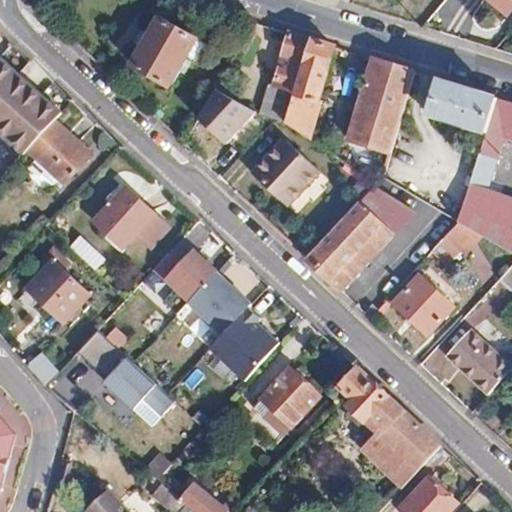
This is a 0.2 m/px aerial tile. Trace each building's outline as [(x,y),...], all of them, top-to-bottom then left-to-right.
[(190,53),(199,38),(160,16),(130,65),(170,87),(190,53)] [(312,39),(290,32),(274,85),(271,84),(261,114),(286,122),(290,106),(312,39)] [(212,46),(199,38),(190,53),(204,60),(212,46)] [(336,47),(312,39),(290,106),(314,114),(336,47)] [(55,120),(62,113),(1,57),(0,57),(0,135),(23,156),(27,151),(55,120)] [(376,172),(386,174),(392,151),(417,72),(374,59),(348,141),(375,149),(372,160),(378,162),(376,172)] [(428,115),(488,133),(499,98),(440,79),(428,115)] [(240,107),(215,92),(200,118),(225,133),(240,107)] [(511,101),(499,98),(488,133),(472,185),(489,189),(504,138),(511,140),(511,101)] [(290,106),(286,122),(307,136),(314,114),(290,106)] [(55,120),(27,151),(65,185),(87,160),(77,150),(83,144),(55,120)] [(288,206),(321,171),(285,138),(253,173),(288,206)] [(77,150),(87,160),(93,154),(83,144),(77,150)] [(361,200),(374,185),(364,178),(352,192),(361,200)] [(484,236),(511,251),(511,197),(489,189),(472,185),(460,222),(469,227),(484,236)] [(93,222),(124,249),(139,231),(155,214),(124,187),(93,222)] [(363,202),(361,200),(307,259),(342,291),(416,212),(376,187),(363,202)] [(407,269),(447,226),(426,206),(385,249),(407,269)] [(169,226),(155,214),(139,231),(153,244),(169,226)] [(439,245),(433,251),(447,264),(460,250),(466,255),(484,236),(469,227),(460,222),(439,245)] [(71,245),(97,269),(108,258),(82,233),(71,245)] [(216,271),(181,238),(153,268),(174,288),(162,300),(176,313),(216,271)] [(64,325),(90,296),(53,260),(25,288),(64,325)] [(511,288),(511,266),(501,279),(511,288)] [(216,273),(189,302),(224,334),(248,308),(251,305),(216,273)] [(430,335),(456,307),(421,274),(394,303),(430,335)] [(468,312),(475,324),(496,310),(488,299),(468,312)] [(262,321),(248,308),(224,334),(211,348),(247,382),(281,345),(258,325),(262,321)] [(173,401),(96,329),(75,351),(99,374),(102,370),(108,375),(105,379),(103,381),(132,408),(142,398),(160,415),(173,401)] [(511,366),(473,330),(452,353),(478,376),(474,381),(490,394),(511,370),(511,366)] [(437,343),(423,365),(437,374),(451,352),(437,343)] [(47,383),(61,370),(43,350),(28,364),(47,383)] [(478,376),(452,353),(448,356),(474,381),(478,376)] [(391,397),(358,366),(338,386),(343,391),(352,398),(346,404),(366,424),(391,397)] [(284,420),(293,429),(323,396),(291,367),(252,409),(276,429),(284,420)] [(102,370),(99,374),(105,379),(108,375),(102,370)] [(391,397),(366,424),(376,434),(382,438),(406,411),(391,397)] [(442,446),(406,411),(382,438),(417,472),(442,446)] [(0,488),(16,433),(0,415),(0,488)] [(286,438),(293,429),(284,420),(276,429),(286,438)] [(382,438),(376,434),(363,449),(404,487),(417,472),(382,438)] [(158,480),(172,464),(161,453),(145,470),(158,480)] [(404,511),(451,511),(459,504),(430,477),(400,508),(404,511)] [(195,511),(229,511),(243,498),(236,492),(224,506),(195,483),(180,499),(195,511)] [(98,511),(129,511),(109,490),(92,505),(98,511)]
